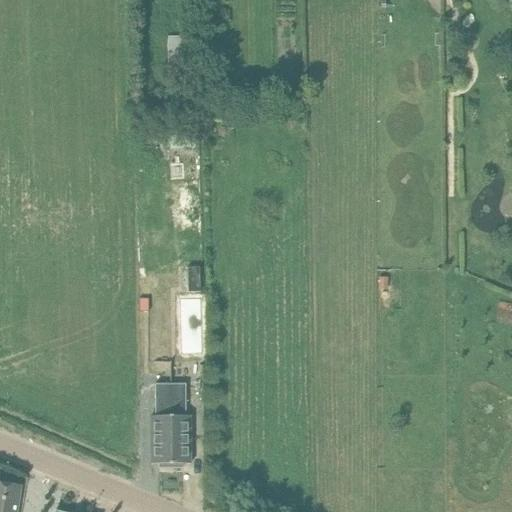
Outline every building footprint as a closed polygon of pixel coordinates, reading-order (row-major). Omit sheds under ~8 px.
[(169,149),(185,148),(184,136),(169,136),(169,149)] [(198,268),(187,268),(187,292),(198,292),(198,268)] [(200,298),(178,298),(180,354),(202,354),(200,298)] [(158,468),(170,468),(170,384),(154,384),(154,416),(150,416),(150,464),(158,464),(158,468)] [(170,468),(182,468),(182,464),(190,464),(190,416),(185,416),(185,384),(170,384),(170,468)] [(15,511),(20,487),(0,483),(0,511),(15,511)]
